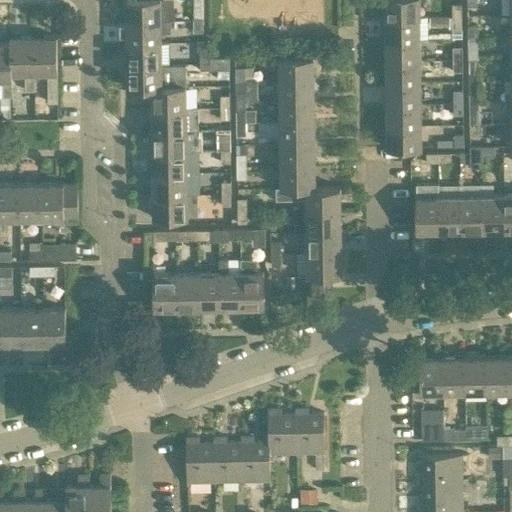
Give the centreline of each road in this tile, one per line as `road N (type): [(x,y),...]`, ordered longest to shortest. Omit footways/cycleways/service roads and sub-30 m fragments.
road 1 (residential): [(135,410),(108,304),(94,0)]
road 2 (residential): [(135,410),(375,324)]
road 3 (residential): [(378,511),(375,324)]
road 4 (residential): [(375,324),(374,152)]
road 5 (residential): [(0,443),(135,410)]
road 6 (residential): [(375,324),(511,297)]
